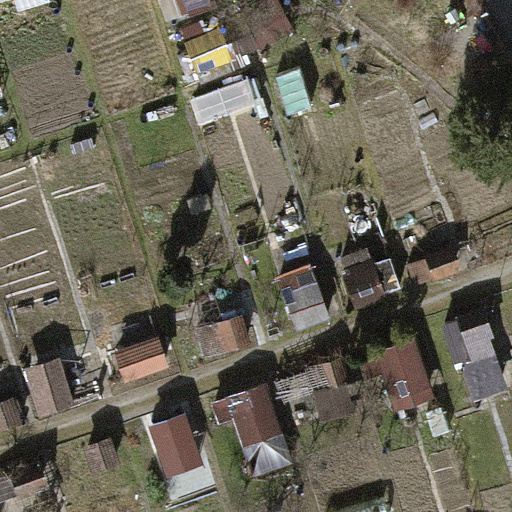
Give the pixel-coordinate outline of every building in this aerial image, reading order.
[(213,0),(164,0),(171,18),(214,4),(213,0)] [(250,19),(199,35),(207,59),(258,42),(250,19)] [(390,62),(358,41),(348,57),(380,77),(390,62)] [(76,66),(31,81),(43,115),(88,100),(76,66)] [(359,139),(326,150),(333,170),(366,159),(359,139)] [(276,154),(230,169),(240,197),(286,182),(276,154)] [(11,161),(0,164),(0,185),(17,179),(11,161)] [(465,242),(408,260),(417,285),(473,267),(465,242)] [(380,256),(343,268),(357,311),(394,300),(380,256)] [(325,278),(278,293),(293,337),(339,322),(325,278)] [(511,306),(503,309),(511,336),(511,306)] [(511,367),(493,309),(455,322),(480,397),(511,386),(511,367)] [(220,313),(189,323),(201,360),(232,350),(220,313)] [(418,335),(372,351),(393,413),(439,398),(418,335)] [(141,336),(116,344),(128,379),(153,371),(141,336)] [(88,353),(57,363),(71,406),(102,396),(88,353)] [(345,354),(309,366),(317,388),(352,376),(345,354)] [(11,365),(0,368),(0,426),(28,417),(11,365)] [(271,384),(219,401),(245,480),(297,463),(271,384)] [(498,407),(458,421),(470,457),(510,444),(498,407)] [(187,408),(151,420),(160,446),(196,434),(187,408)] [(113,429),(60,447),(80,506),(133,489),(113,429)] [(454,441),(427,450),(437,480),(464,472),(454,441)] [(44,453),(21,461),(30,490),(54,482),(44,453)] [(511,495),(501,461),(479,468),(492,509),(511,501),(511,495)] [(390,511),(385,496),(337,511),(390,511)]
